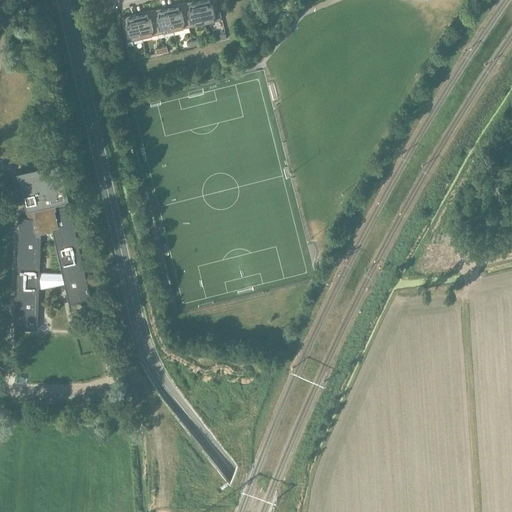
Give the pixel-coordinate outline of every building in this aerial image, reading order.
[(204,22),(199,1),(194,2),(194,0),(184,3),(189,27),(196,26),(195,25),(204,22)] [(203,0),(199,1),(204,22),(214,20),(214,21),(221,20),(220,18),(222,17),(220,10),(219,11),(216,0),(203,0)] [(174,7),(168,8),(173,30),(182,28),(183,28),(189,27),(184,3),(173,5),(174,7)] [(173,30),(168,8),(163,9),(162,7),(152,10),(158,34),(164,33),(164,32),(173,30)] [(143,14),(137,15),(142,37),(151,35),(151,36),(158,34),(152,10),(142,12),(143,14)] [(142,37),(137,15),(132,17),(131,15),(121,17),(124,32),(123,33),(124,40),(126,39),(126,41),(133,40),(133,39),(142,37)] [(63,283),(68,304),(90,299),(59,162),(16,172),(22,198),(24,210),(26,210),(28,218),(18,217),(14,329),(36,330),(38,289),(63,283)]
